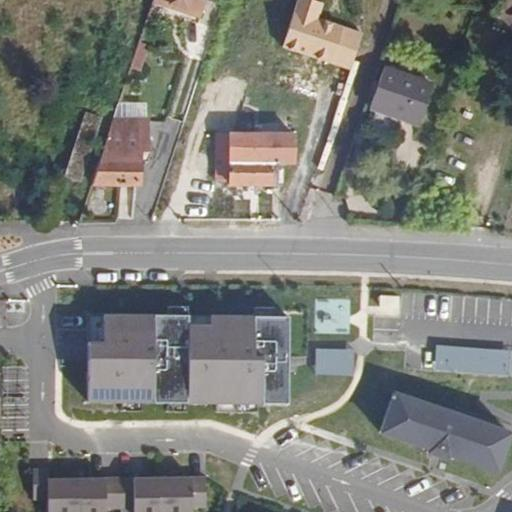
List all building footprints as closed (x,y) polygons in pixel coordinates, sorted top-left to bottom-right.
[(203,15),(207,0),(154,0),(154,3),(173,9),(174,5),(203,15)] [(353,30),(353,0),(294,0),(294,28),(353,30)] [(511,18),(511,0),(505,0),(501,15),(511,18)] [(140,75),(147,51),(139,48),(131,73),(140,75)] [(419,125),(433,86),(384,68),(370,108),(419,125)] [(142,183),(141,148),(150,148),(149,116),(117,115),(94,183),(142,183)] [(82,173),(101,121),(88,116),(69,168),(82,173)] [(297,165),(297,136),(219,136),(219,163),(231,163),(231,190),(278,190),(278,165),(297,165)] [(401,295),(380,294),(380,305),(391,306),(400,306),(401,295)] [(103,340),(88,340),(87,361),(87,404),(288,404),(288,369),(288,361),(289,315),(117,312),(104,313),(103,340)] [(511,356),(511,349),(437,345),(436,369),(511,374),(511,356)] [(350,352),(312,352),(311,377),(349,377),(350,352)] [(452,410),(394,390),(380,429),(421,443),(420,447),(435,452),(438,453),(447,456),(448,452),(493,468),(502,472),(511,445),(511,430),(508,429),(452,410)] [(48,468),(32,467),(31,502),(45,503),(46,477),(48,468)] [(205,474),(46,477),(45,503),(45,511),(104,511),(105,508),(136,508),(135,511),(189,511),(190,506),(205,506),(205,474)]
